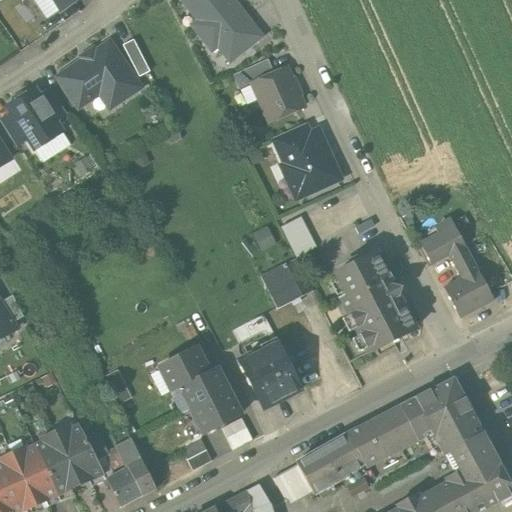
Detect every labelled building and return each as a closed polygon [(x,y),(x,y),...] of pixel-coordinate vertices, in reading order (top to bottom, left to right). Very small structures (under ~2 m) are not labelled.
[(51,0),(60,12),(76,0),(51,0)] [(212,41),(214,43),(246,19),(231,0),(179,0),(197,22),(191,27),(206,46),(212,41)] [(246,19),(214,43),(230,63),(261,38),(246,19)] [(133,41),(123,47),(139,79),(150,73),(133,41)] [(139,89),(109,44),(57,79),(78,109),(102,93),(110,94),(117,105),(139,89)] [(236,78),(241,89),(252,85),(272,76),(266,63),(236,78)] [(272,76),(252,85),(270,124),(303,109),(297,97),(300,96),(293,81),(290,82),(285,70),(272,76)] [(50,90),(39,97),(55,124),(67,117),(50,90)] [(61,133),(55,124),(39,97),(34,91),(7,109),(11,115),(27,142),(34,151),(61,133)] [(27,142),(11,115),(0,122),(0,123),(17,149),(27,142)] [(303,126),(273,139),(278,150),(308,137),(303,126)] [(308,137),(278,150),(286,167),(282,168),(288,181),(294,184),(300,198),(338,180),(317,133),(308,137)] [(0,168),(10,162),(0,145),(0,168)] [(315,250),(299,218),(281,228),(296,260),(315,250)] [(492,302),(450,223),(438,229),(442,236),(422,246),(431,264),(433,268),(448,260),(459,281),(444,289),(459,319),(492,302)] [(375,255),(361,262),(359,258),(347,264),(349,268),(334,276),(346,299),(340,301),(367,354),(414,331),(375,255)] [(314,294),(297,262),(261,280),(277,313),(314,294)] [(0,304),(12,325),(23,319),(12,297),(0,304)] [(0,340),(15,331),(12,325),(0,304),(0,340)] [(277,348),(263,355),(261,351),(239,363),(263,410),(301,390),(277,343),(276,344),(277,348)] [(207,373),(195,350),(159,369),(172,393),(179,389),(179,388),(207,374),(207,373)] [(207,374),(179,388),(179,389),(191,412),(227,393),(215,369),(207,373),(207,374)] [(453,380),(415,400),(431,432),(443,457),(454,451),(464,470),(492,455),(453,380)] [(227,393),(191,412),(203,435),(239,417),(227,393)] [(415,400),(345,437),(361,470),(363,469),(363,467),(431,432),(415,400)] [(241,421),(221,430),(227,441),(246,431),(241,421)] [(89,449),(79,428),(56,439),(78,485),(101,475),(105,482),(96,463),(89,449)] [(109,437),(115,449),(131,441),(124,429),(109,437)] [(246,431),(227,441),(232,452),(252,442),(246,431)] [(345,437),(295,464),(296,466),(309,489),(313,496),(361,470),(345,437)] [(78,485),(56,439),(35,449),(56,495),(78,485)] [(89,449),(96,463),(109,457),(102,441),(89,449)] [(124,470),(105,482),(120,510),(157,491),(131,441),(115,449),(114,450),(124,470)] [(200,441),(181,451),(187,462),(205,452),(200,441)] [(56,495),(35,449),(13,459),(34,506),(56,495)] [(205,452),(187,462),(192,473),(211,463),(205,452)] [(511,494),(511,493),(492,455),(464,470),(445,480),(447,484),(432,493),(443,511),(475,511),(473,506),(480,504),(483,510),(511,494)] [(0,488),(11,511),(20,511),(34,506),(13,459),(0,464),(0,488)] [(296,466),(272,479),(282,498),(287,501),(309,489),(296,466)] [(0,511),(11,511),(0,488),(0,511)] [(258,488),(246,493),(250,511),(270,511),(270,510),(258,488)] [(250,511),(246,493),(214,510),(214,511),(250,511)] [(399,511),(397,511),(443,511),(432,493),(419,500),(416,496),(397,506),(399,511)]
